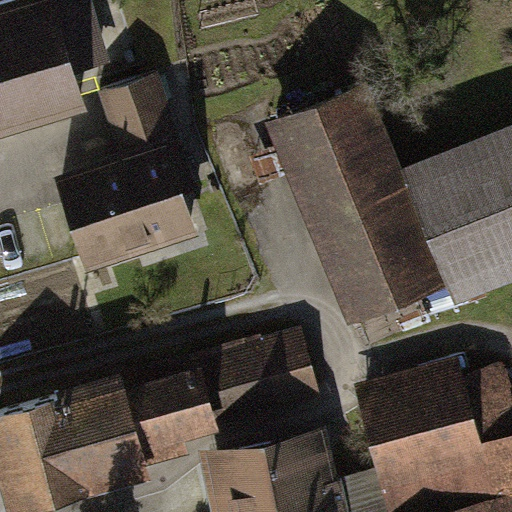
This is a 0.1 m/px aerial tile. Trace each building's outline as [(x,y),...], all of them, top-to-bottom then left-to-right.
[(56,0),(54,1),(54,0),(14,0),(0,4),(0,138),(90,111),(77,74),(113,63),(92,0),(56,0)] [(88,261),(200,226),(187,187),(198,184),(160,66),(100,85),(120,149),(59,168),(88,261)] [(455,298),(511,274),(511,118),(401,164),(366,76),(268,116),(350,316),(355,314),(366,340),(434,312),(425,288),(447,279),(455,298)] [(0,416),(0,469),(12,511),(15,511),(155,471),(154,468),(191,457),(188,445),(225,434),(222,426),(321,397),(302,333),(126,386),(124,379),(0,416)] [(511,511),(511,385),(505,357),(464,368),(459,351),(357,379),(377,460),(339,472),(347,511),(511,511)] [(347,511),(339,472),(328,418),(199,443),(213,511),(347,511)]
